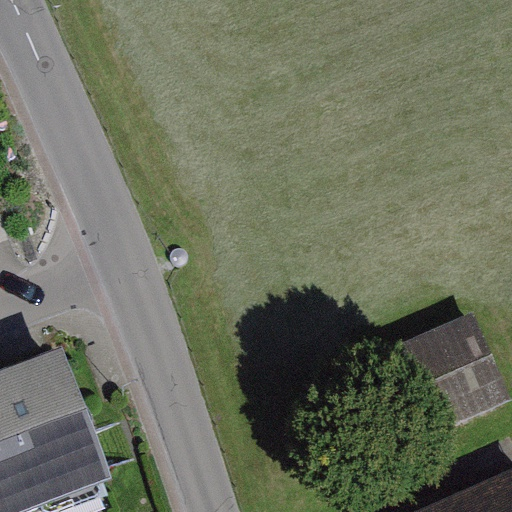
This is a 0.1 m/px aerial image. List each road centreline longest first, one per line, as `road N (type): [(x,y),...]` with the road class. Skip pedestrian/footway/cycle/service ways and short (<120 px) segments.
road 1 (residential): [(13,0),(127,267)]
road 2 (residential): [(127,267),(212,511)]
road 3 (residential): [(127,267),(0,314)]
